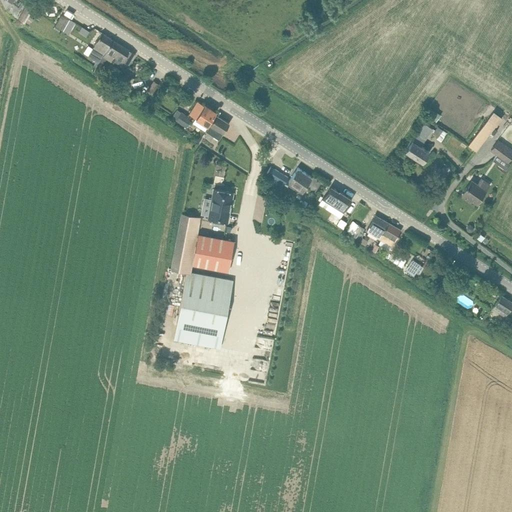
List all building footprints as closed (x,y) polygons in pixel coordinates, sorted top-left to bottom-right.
[(23,21),(31,8),(26,6),(18,18),(23,21)] [(93,17),(105,24),(108,19),(96,12),(93,17)] [(62,15),(56,24),(55,26),(62,30),(69,19),(62,15)] [(79,31),(86,35),(89,32),(82,27),(79,31)] [(103,56),(114,40),(102,33),(92,49),(103,56)] [(114,40),(103,56),(97,66),(101,68),(107,58),(112,61),(114,62),(115,60),(121,64),(123,61),(129,65),(135,54),(114,40)] [(79,58),(85,47),(82,46),(76,56),(79,58)] [(152,94),(153,92),(159,84),(154,81),(147,90),(152,94)] [(104,108),(104,109),(100,114),(110,120),(114,114),(119,107),(108,100),(103,107),(104,108)] [(204,105),(198,101),(192,110),(190,113),(208,125),(217,111),(205,104),(204,105)] [(476,151),(501,118),(493,111),(468,145),(476,151)] [(186,127),(191,119),(181,113),(176,121),(186,127)] [(211,123),(206,131),(209,133),(219,139),(224,131),(229,123),(216,115),(211,123)] [(422,162),(428,154),(429,152),(420,147),(431,130),(421,123),(418,127),(420,129),(406,151),(422,162)] [(438,127),(434,133),(438,136),(442,130),(438,127)] [(440,138),(448,143),(454,131),(447,127),(440,138)] [(223,149),(228,141),(222,137),(217,145),(223,149)] [(506,162),(511,153),(511,151),(497,140),(490,150),(506,162)] [(271,167),(265,175),(270,178),(267,184),(283,194),(289,186),(285,183),(288,177),(271,167)] [(450,167),(442,168),(443,175),(451,174),(450,167)] [(302,191),(306,185),(311,177),(298,168),(288,182),(302,191)] [(472,179),(469,185),(463,193),(477,203),(490,184),(484,180),(481,177),(477,183),(472,179)] [(231,191),(212,187),(206,216),(219,219),(226,220),(231,191)] [(339,192),(331,187),(323,199),(325,200),(325,201),(343,212),(346,207),(352,199),(340,191),(339,192)] [(180,227),(172,269),(187,271),(190,272),(191,264),(197,233),(201,215),(183,212),(180,227)] [(379,237),(385,227),(388,222),(375,215),(366,230),(379,237)] [(362,237),(365,233),(361,231),(363,228),(353,222),(348,230),(353,233),(351,236),(359,242),(362,237)] [(391,246),(396,239),(401,230),(388,222),(385,227),(379,237),(378,239),(381,240),(378,244),(389,250),(391,246)] [(197,233),(191,264),(229,271),(235,240),(197,233)] [(487,242),(492,237),(487,233),(482,238),(487,242)] [(290,235),(289,241),(302,244),(303,237),(290,235)] [(418,273),(422,267),(420,265),(412,260),(407,266),(416,272),(418,273)] [(187,271),(175,339),(220,348),(220,347),(222,337),(224,328),(227,312),(232,280),(227,279),(190,272),(187,271)] [(262,284),(268,285),(271,273),(265,272),(262,284)] [(505,318),(509,311),(511,305),(511,301),(501,295),(492,310),(505,318)]
